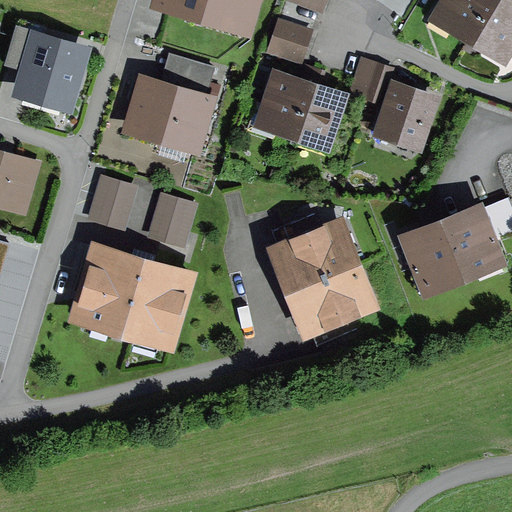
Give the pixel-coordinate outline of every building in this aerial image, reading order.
[(161,0),(247,25),(254,0),(161,0)] [(296,0),(318,8),(321,0),(296,0)] [(433,13),(470,36),(491,0),(447,0),(442,9),(437,6),(433,13)] [(511,38),(511,5),(503,0),(491,0),(470,36),(507,58),(511,50),(507,47),(511,38)] [(278,15),(269,50),(298,58),(307,23),(278,15)] [(68,101),(83,53),(35,39),(20,87),(68,101)] [(195,144),(208,100),(204,99),(213,67),(198,62),(189,95),(143,81),(130,125),(195,144)] [(381,99),(390,71),(376,66),(367,95),(381,99)] [(274,138),(275,133),(291,138),(293,131),(308,86),(278,76),(268,105),(256,101),(247,129),(274,138)] [(324,142),(339,97),(308,86),(293,131),(324,142)] [(396,86),(381,131),(417,143),(432,98),(396,86)] [(26,199),(36,164),(0,153),(0,201),(1,202),(4,192),(26,199)] [(120,227),(132,184),(104,175),(91,219),(120,227)] [(182,245),(195,202),(166,194),(153,237),(182,245)] [(491,240),(511,231),(511,205),(509,197),(406,237),(426,286),(498,258),(491,240)] [(321,229),(315,213),(274,229),(280,245),(271,248),(304,332),(313,328),(319,344),(357,329),(350,314),(371,305),(358,271),(360,270),(354,255),(352,256),(338,222),(321,229)] [(0,356),(9,359),(37,249),(10,242),(11,239),(0,235),(0,356)] [(171,343),(191,274),(95,246),(75,314),(171,343)]
